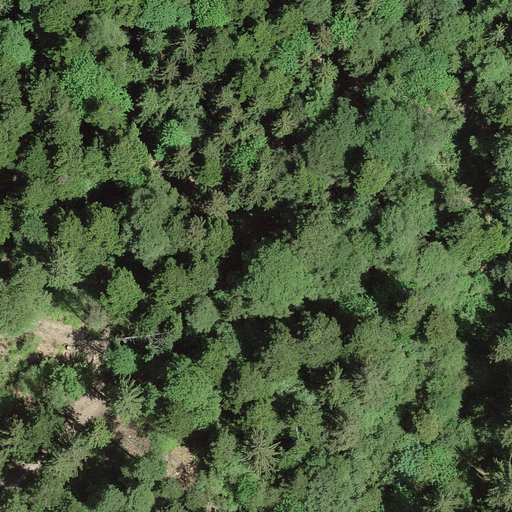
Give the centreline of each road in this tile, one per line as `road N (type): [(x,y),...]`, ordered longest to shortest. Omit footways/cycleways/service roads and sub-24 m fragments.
road 1 (track): [(108,190),(124,119),(192,0)]
road 2 (track): [(0,502),(101,396)]
